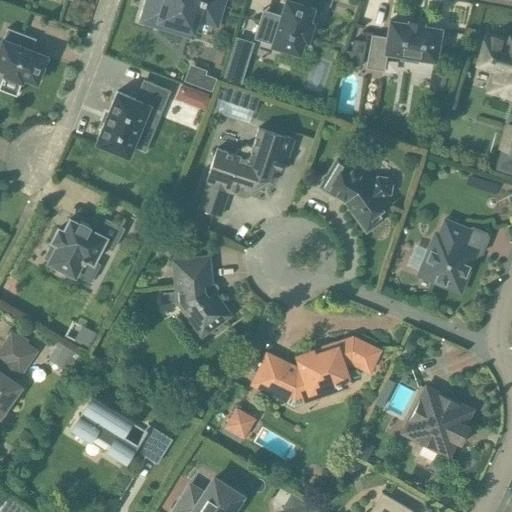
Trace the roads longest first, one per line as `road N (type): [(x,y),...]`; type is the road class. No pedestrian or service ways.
road 1 (residential): [(496,350),(288,263)]
road 2 (residential): [(44,167),(110,0)]
